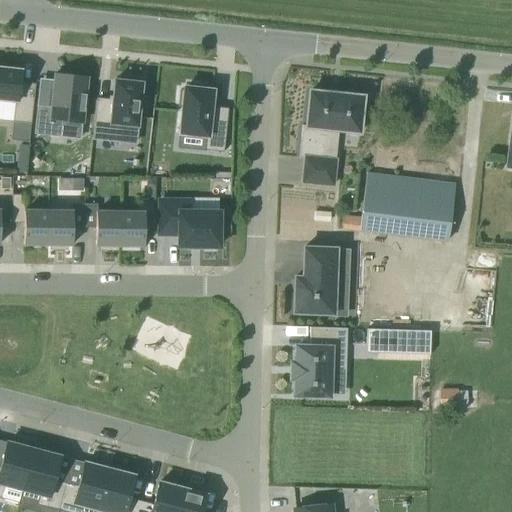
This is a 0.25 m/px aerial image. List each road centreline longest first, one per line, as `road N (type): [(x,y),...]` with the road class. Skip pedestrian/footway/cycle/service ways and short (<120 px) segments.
road 1 (residential): [(268,40),(6,13)]
road 2 (residential): [(0,399),(246,464)]
road 3 (residential): [(253,290),(0,284)]
road 4 (residential): [(253,290),(268,40)]
road 5 (residential): [(511,68),(268,40)]
road 6 (residential): [(246,464),(253,290)]
